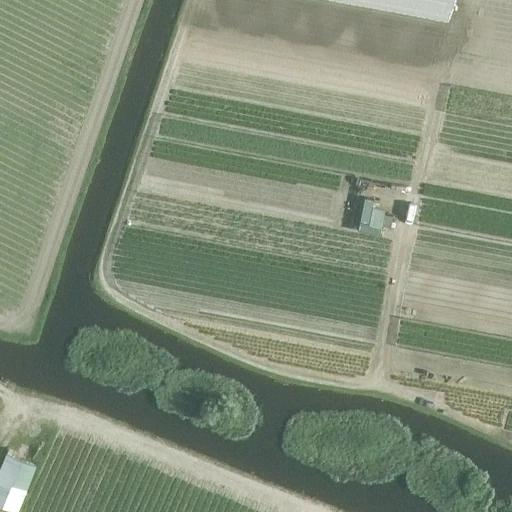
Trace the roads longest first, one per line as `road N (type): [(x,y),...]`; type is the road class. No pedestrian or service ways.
road 1 (track): [(511,439),(381,386),(267,368),(105,285),(109,230),(193,0)]
road 2 (track): [(135,0),(23,330),(0,322)]
road 3 (track): [(319,511),(0,391)]
